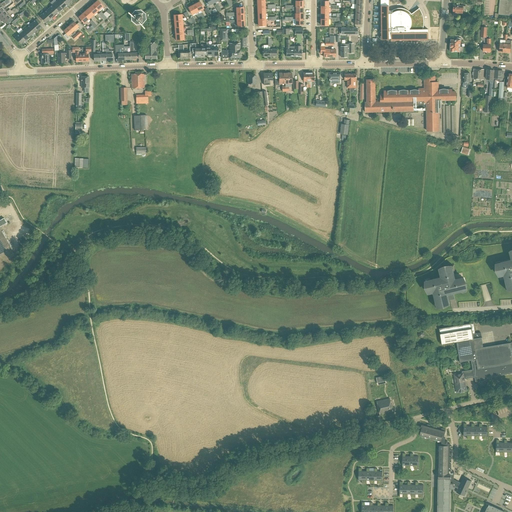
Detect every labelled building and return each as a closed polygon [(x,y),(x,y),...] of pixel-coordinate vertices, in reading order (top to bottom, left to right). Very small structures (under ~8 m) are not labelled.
[(66,7),(67,6),(62,0),(58,0),(57,1),(63,9),(65,7),(66,7)] [(93,5),(98,11),(103,6),(98,0),(93,5)] [(392,11),(389,11),(389,0),(380,0),(381,40),(389,40),(389,39),(391,39),(391,41),(397,41),(429,41),(428,29),(423,29),(424,27),(424,26),(424,25),(424,24),(424,23),(424,22),(424,21),(424,20),(424,19),(424,18),(424,17),(423,16),(423,15),(423,14),(423,13),(422,12),(421,11),(421,10),(420,9),(419,7),(418,8),(419,9),(412,14),(411,13),(410,13),(410,12),(409,12),(409,11),(407,10),(406,9),(405,9),(404,9),(403,9),(402,8),(400,8),(399,8),(398,9),(397,9),(395,9),(394,10),(393,10),(392,11)] [(511,0),(501,0),(502,0),(501,0),(499,0),(498,14),(511,15),(511,0)] [(60,11),(63,9),(57,1),(52,5),(59,13),(61,12),(60,11)] [(362,9),(362,2),(351,1),(351,4),(356,4),(356,9),(362,9)] [(194,5),(198,12),(204,9),(200,2),(194,5)] [(58,15),(59,13),(52,5),(48,9),(55,16),(57,14),(58,15)] [(94,15),(98,11),(93,5),(88,9),(94,15)] [(192,15),(198,12),(194,5),(188,8),(192,15)] [(463,13),(463,6),(454,5),(453,13),(453,16),(457,16),(458,13),(463,13)] [(208,11),(207,8),(204,9),(207,14),(209,12),(211,16),(214,14),(211,9),(208,11)] [(0,20),(11,11),(10,9),(7,12),(5,10),(0,13),(0,17),(0,18),(0,17),(0,20)] [(52,18),(55,16),(48,9),(44,12),(51,20),(53,19),(52,18)] [(89,19),(94,15),(88,9),(84,13),(89,19)] [(136,25),(142,24),(146,20),(145,14),(141,10),(135,10),(131,15),(131,21),(136,25)] [(11,11),(0,20),(0,21),(1,22),(3,21),(5,23),(12,18),(10,15),(13,13),(11,11)] [(50,21),(51,20),(44,12),(40,16),(43,19),(47,23),(49,21),(50,21)] [(103,16),(101,17),(104,20),(110,15),(106,12),(103,14),(104,14),(102,15),(103,16)] [(84,23),(89,19),(84,13),(79,17),(84,23)] [(199,21),(204,18),(201,13),(196,15),(199,21)] [(361,25),(361,17),(348,16),(348,19),(355,19),(355,24),(361,25)] [(31,24),(37,31),(41,28),(41,29),(43,28),(36,20),(31,24)] [(74,21),(69,26),(73,31),(79,27),(80,28),(82,27),(79,22),(77,24),(74,21)] [(35,33),(37,31),(31,24),(27,27),(34,35),(35,34),(35,33)] [(69,37),(68,36),(73,31),(69,26),(64,31),(66,33),(64,36),(67,39),(69,37)] [(33,36),(34,35),(27,27),(23,31),(30,38),(32,36),(33,36)] [(228,30),(228,29),(220,29),(219,29),(219,32),(220,32),(220,42),(228,42),(228,41),(229,41),(228,38),(228,32),(228,30)] [(27,40),(30,38),(23,31),(19,34),(26,42),(27,41),(27,40)] [(25,43),(26,42),(19,34),(15,38),(21,45),(24,43),(25,43)] [(453,52),(454,51),(463,52),(463,47),(460,47),(461,40),(460,40),(461,38),(456,38),(456,40),(451,39),(450,51),(451,51),(451,52),(453,52)] [(156,43),(145,43),(145,59),(157,59),(156,52),(156,48),(157,48),(157,46),(156,46),(156,45),(157,45),(157,43),(156,43)] [(201,57),(201,48),(198,48),(198,47),(197,46),(195,46),(195,43),(192,43),(192,46),(192,52),(192,53),(195,53),(195,56),(196,56),(197,57),(201,57)] [(240,50),(240,43),(229,44),(229,50),(221,51),(221,58),(230,58),(241,57),(240,50)] [(343,46),(341,46),(341,57),(347,57),(347,52),(349,52),(349,53),(353,53),(353,44),(348,44),(348,45),(343,45),(343,46)] [(192,46),(189,46),(190,51),(183,51),(183,45),(178,45),(178,51),(178,59),(190,58),(190,52),(192,52),(192,46)] [(330,57),(330,49),(325,49),(325,46),(320,46),(320,54),(324,54),(324,57),(330,57)] [(42,49),(42,54),(41,54),(42,63),(49,63),(49,54),(54,54),(53,48),(42,49)] [(71,58),(71,50),(66,50),(66,53),(65,53),(58,53),(58,63),(65,62),(65,58),(67,58),(67,59),(71,58)] [(483,80),(484,70),(474,69),(473,79),(483,80)] [(502,79),(502,71),(495,70),(494,78),(494,80),(493,83),(496,83),(496,80),(501,81),(502,79)] [(264,85),(270,85),(270,80),(273,80),(272,73),(263,73),(264,85)] [(340,83),(340,73),(330,73),(330,83),(340,83)] [(470,82),(470,73),(464,73),(463,91),(462,91),(462,96),(467,97),(467,91),(466,91),(467,82),(470,82)] [(132,88),(144,88),(144,74),(132,74),(132,88)] [(89,88),(90,77),(81,76),(81,88),(89,88)] [(435,82),(435,77),(430,77),(424,77),(425,92),(422,92),(419,92),(419,90),(385,91),(385,94),(381,94),(381,102),(379,102),(379,101),(376,101),(375,79),(367,79),(367,102),(365,102),(365,112),(414,111),(427,110),(427,131),(439,131),(439,108),(441,108),(441,100),(456,100),(456,91),(452,92),(452,89),(438,90),(438,82),(435,82)] [(491,106),(492,102),(491,102),(491,96),(492,96),(493,83),(490,83),(489,96),(485,95),(485,106),(485,110),(490,110),(491,107),(491,106)] [(136,104),(148,103),(148,95),(152,95),(151,91),(145,91),(145,94),(136,95),(136,104)] [(134,130),(145,130),(145,126),(147,126),(147,115),(134,116),(134,130)] [(348,135),(350,120),(344,119),(344,124),(341,124),(340,134),(348,135)] [(88,168),(89,159),(75,158),(74,167),(88,168)] [(511,251),(510,251),(511,257),(511,260),(501,263),(500,261),(496,262),(499,275),(505,274),(507,285),(505,285),(506,290),(511,288),(511,251)] [(455,280),(452,271),(454,270),(453,265),(440,269),(442,278),(430,280),(430,278),(425,279),(428,293),(434,291),(437,302),(434,303),(435,307),(449,304),(448,299),(450,298),(449,296),(452,295),(451,293),(462,290),(462,292),(467,291),(463,278),(455,280)] [(471,324),(440,329),(442,344),(457,342),(460,362),(471,360),(472,370),(473,370),(474,377),(474,378),(475,377),(475,381),(479,384),(482,383),(484,380),(484,378),(511,373),(511,343),(483,347),(481,333),(472,334),(471,324)] [(419,354),(412,357),(416,366),(423,363),(419,354)] [(472,370),(462,371),(462,373),(454,374),(457,393),(460,392),(460,393),(464,392),(463,392),(467,391),(466,386),(465,386),(464,382),(465,381),(465,379),(474,377),(473,370),(472,370)] [(380,414),(393,411),(390,399),(377,402),(380,414)] [(466,424),(463,423),(463,435),(466,435),(467,439),(471,439),(471,435),(471,426),(467,426),(466,424)] [(471,426),(471,435),(474,436),(475,439),(479,439),(479,436),(479,427),(475,427),(474,424),(471,424),(471,426)] [(505,511),(500,509),(489,504),(488,506),(484,511),(450,511),(451,489),(454,489),(454,487),(454,484),(451,483),(451,480),(454,480),(454,475),(453,475),(451,475),(451,471),(449,471),(449,467),(451,467),(451,464),(449,464),(450,460),(451,460),(451,457),(450,457),(450,453),(451,453),(451,450),(450,450),(450,444),(448,444),(448,441),(446,441),(446,444),(445,444),(445,438),(443,437),(445,429),(443,429),(442,431),(441,430),(441,432),(437,431),(438,427),(436,427),(435,429),(434,430),(430,429),(431,425),(429,425),(428,427),(427,427),(427,428),(423,427),(421,436),(442,441),(442,446),(440,446),(439,474),(438,474),(438,475),(438,479),(439,479),(439,482),(439,487),(439,488),(438,511),(505,511)] [(499,440),(496,440),(496,452),(499,452),(500,455),(504,455),(504,452),(504,443),(499,443),(499,440)] [(406,456),(405,453),(403,453),(402,453),(402,465),(405,465),(406,469),(410,469),(410,465),(410,456),(406,456)] [(410,453),(410,456),(410,465),(413,466),(414,469),(418,469),(418,456),(413,456),(413,453),(410,453)] [(362,471),(361,468),(359,468),(358,468),(358,480),(359,480),(362,480),(362,483),(366,484),(367,480),(366,471),(362,471)] [(366,468),(366,471),(367,480),(369,480),(370,484),(374,484),(374,480),(374,471),(370,471),(369,468),(366,468)] [(374,468),(374,471),(374,480),(375,480),(377,481),(378,484),(382,484),(382,471),(377,471),(377,468),(374,468)] [(454,484),(454,487),(456,487),(458,488),(456,492),(465,496),(467,492),(465,491),(466,488),(468,489),(471,481),(464,478),(463,477),(460,485),(459,485),(457,484),(456,484),(456,481),(454,480),(451,480),(451,483),(454,484)] [(403,485),(402,482),(400,482),(399,482),(399,494),(400,494),(403,494),(403,497),(408,497),(408,494),(407,485),(403,485)] [(407,482),(407,485),(408,494),(410,494),(411,497),(415,497),(415,494),(415,485),(413,485),(411,485),(410,482),(407,482)] [(415,482),(415,485),(415,494),(416,494),(418,494),(419,497),(423,498),(423,485),(418,485),(418,482),(415,482)] [(492,494),(493,491),(481,485),(479,488),(492,494)] [(496,501),(499,491),(495,489),(491,499),(496,501)] [(366,505),(365,502),(362,502),(361,511),(369,511),(370,505),(366,505)] [(370,502),(370,505),(369,511),(377,511),(377,505),(373,505),(372,502),(370,502)] [(377,502),(377,505),(377,511),(385,511),(385,506),(381,505),(380,503),(377,502)] [(385,503),(385,506),(385,511),(393,511),(393,506),(388,506),(388,503),(385,503)]
